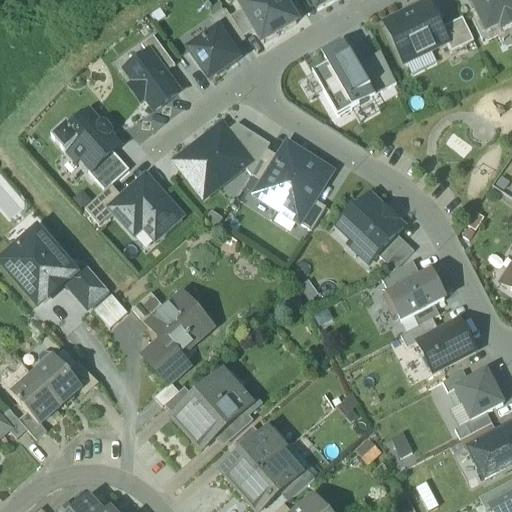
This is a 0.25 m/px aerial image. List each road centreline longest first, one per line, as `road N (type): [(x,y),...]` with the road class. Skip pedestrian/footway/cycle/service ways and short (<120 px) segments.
road 1 (residential): [(511,376),(435,219),(270,105),(250,78)]
road 2 (residential): [(385,0),(250,78)]
road 3 (residential): [(19,511),(48,489),(79,481),(138,491),(157,511)]
road 4 (residential): [(250,78),(148,155)]
